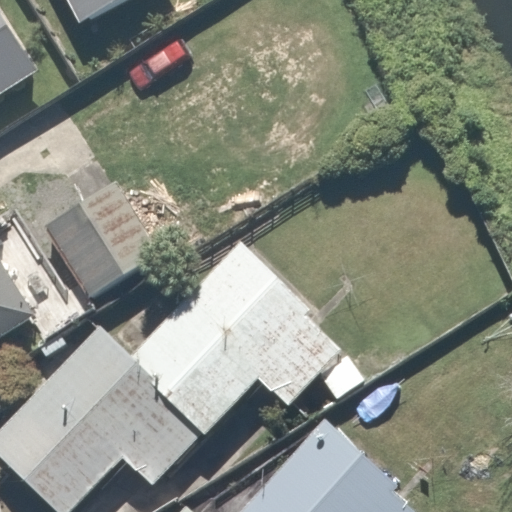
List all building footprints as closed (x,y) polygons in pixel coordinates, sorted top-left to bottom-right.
[(20,0),(50,57),(163,0),(20,0)] [(0,105),(36,80),(0,29),(0,105)] [(85,208),(19,256),(70,326),(136,278),(85,208)] [(96,349),(0,444),(0,495),(14,511),(80,511),(108,483),(134,510),(242,412),(274,435),(328,375),(230,270),(121,377),(96,349)] [(0,359),(23,345),(0,307),(0,359)] [(380,511),(321,448),(255,511),(380,511)]
